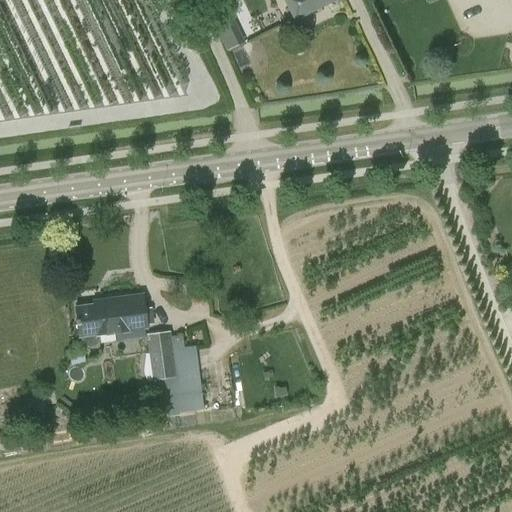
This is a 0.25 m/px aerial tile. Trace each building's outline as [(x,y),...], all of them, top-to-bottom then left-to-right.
[(282,0),(293,20),(333,0),(282,0)] [(78,338),(80,338),(81,341),(82,344),(84,346),(87,347),(93,347),(97,344),(98,340),(98,335),(145,329),(141,294),(99,300),(99,303),(74,306),(78,338)] [(160,380),(161,392),(177,390),(176,378),(170,332),(145,334),(151,381),(160,380)] [(69,364),(82,363),(80,351),(68,352),(69,364)] [(80,414),(82,424),(92,422),(90,413),(80,414)]
